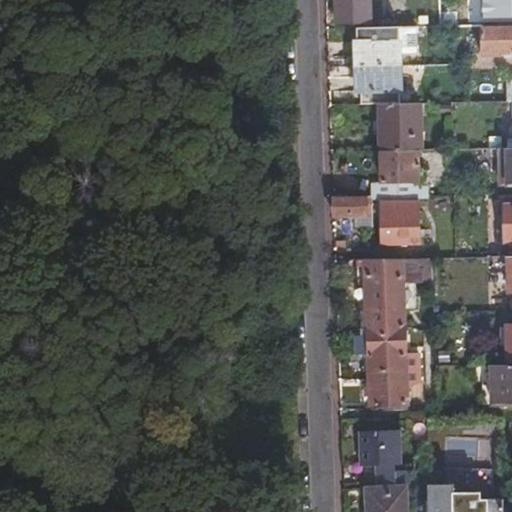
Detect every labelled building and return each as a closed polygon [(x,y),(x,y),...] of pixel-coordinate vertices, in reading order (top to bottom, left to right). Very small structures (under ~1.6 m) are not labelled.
[(338,0),(339,21),(373,21),(372,0),(338,0)] [(511,25),(483,26),(483,52),(511,51),(511,25)] [(403,89),(402,39),(362,40),(362,53),(356,53),(356,74),(363,74),(363,89),(403,89)] [(495,99),(495,82),(486,82),(487,99),(495,99)] [(504,82),(495,82),(495,99),(504,99),(504,82)] [(377,103),(379,148),(384,149),(421,147),(425,147),(425,102),(377,103)] [(511,145),(510,145),(500,146),(501,181),(511,180),(511,145)] [(375,180),(375,195),(375,198),(386,197),(422,197),(421,147),(384,149),(385,179),(375,180)] [(336,195),(337,212),(358,212),(376,211),(375,198),(375,195),(336,195)] [(422,197),(386,197),(387,240),(423,240),(422,197)] [(376,211),(358,212),(359,226),(376,226),(376,211)] [(376,257),(369,257),(370,301),(371,326),(371,334),(359,335),(359,352),(372,352),(373,377),(374,403),(411,401),(410,382),(409,352),(411,352),(410,313),(408,313),(406,269),(433,268),(433,256),(404,257),(398,257),(376,257)] [(509,361),(511,361),(511,321),(509,322),(508,327),(500,327),(501,347),(509,346),(509,361)] [(409,352),(410,382),(422,376),(422,351),(411,352),(409,352)] [(483,402),(493,402),(492,361),(482,362),(483,402)] [(511,401),(511,361),(509,361),(492,361),(493,402),(511,401)] [(505,433),(505,416),(491,416),(492,433),(505,433)] [(399,429),(366,429),(367,462),(376,462),(376,481),(413,481),(412,462),(399,462),(399,429)] [(410,511),(410,485),(370,486),(370,511),(410,511)] [(455,490),(430,490),(430,511),(505,511),(505,505),(483,505),(482,498),(456,498),(455,490)]
